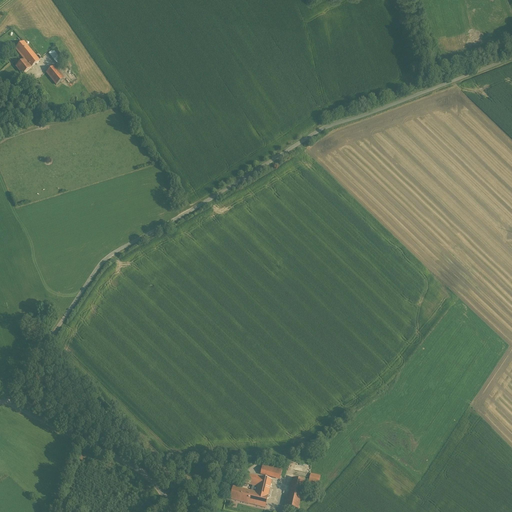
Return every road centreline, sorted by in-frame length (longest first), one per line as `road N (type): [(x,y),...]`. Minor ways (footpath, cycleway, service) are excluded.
road 1 (unclassified): [(2,399),(112,253),(318,128),(511,57)]
road 2 (unclassified): [(2,399),(139,469),(171,511)]
road 3 (track): [(289,471),(285,453),(210,455),(187,467),(165,499)]
